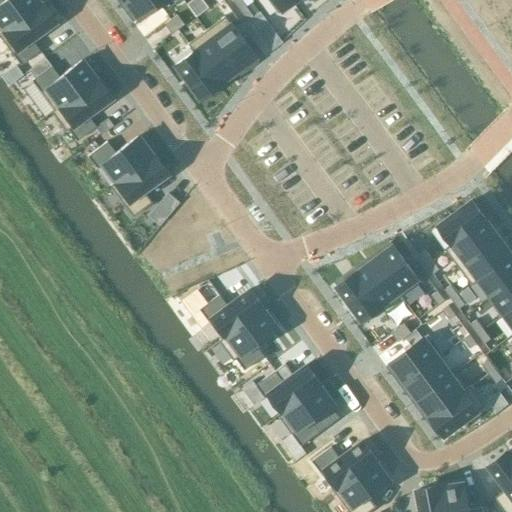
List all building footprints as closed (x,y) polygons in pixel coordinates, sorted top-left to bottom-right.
[(1,0),(0,0),(0,32),(40,4),(36,0),(4,0),(3,1),(1,0)] [(124,0),(138,18),(161,0),(124,0)] [(240,0),(234,0),(232,2),(239,11),(245,7),(240,0)] [(267,0),(277,13),(294,0),(267,0)] [(245,7),(253,16),(259,12),(251,2),(245,7)] [(40,4),(0,32),(0,37),(20,65),(40,51),(31,40),(54,23),(40,4)] [(245,7),(239,11),(246,21),(253,16),(245,7)] [(177,15),(170,20),(177,29),(184,24),(177,15)] [(209,27),(205,30),(235,71),(254,56),(224,16),(209,27)] [(170,20),(164,24),(171,34),(177,29),(170,20)] [(205,30),(187,44),(193,52),(193,51),(217,84),(217,83),(235,71),(205,30)] [(193,52),(174,65),(198,98),(218,84),(217,83),(217,84),(193,51),(193,52)] [(51,66),(31,80),(53,110),(54,110),(96,80),(81,60),(59,77),(51,66)] [(53,110),(51,112),(74,143),(96,127),(87,115),(110,98),(96,79),(96,80),(54,110),(53,110)] [(107,142),(87,156),(96,168),(101,165),(114,182),(115,183),(152,156),(137,136),(115,153),(107,142)] [(114,182),(109,186),(132,217),(152,202),(143,191),(166,174),(152,155),(152,156),(115,183),(114,182)] [(167,194),(158,205),(169,214),(178,203),(167,194)] [(472,201),(439,225),(453,243),(453,244),(486,220),(472,201)] [(453,243),(445,249),(458,267),(499,238),(486,220),(453,244),(453,243)] [(499,238),(458,267),(472,285),(476,283),(480,280),(479,279),(511,255),(499,238)] [(394,246),(374,260),(401,297),(402,296),(421,282),(394,246)] [(425,250),(419,255),(426,264),(432,260),(425,250)] [(511,255),(479,279),(480,280),(491,296),(492,296),(511,281),(511,255)] [(357,273),(384,309),(383,310),(386,314),(405,300),(402,296),(401,297),(374,260),(357,273)] [(432,260),(426,264),(433,274),(440,269),(432,260)] [(357,273),(338,287),(365,323),(383,310),(384,309),(357,273)] [(491,296),(487,298),(488,299),(501,317),(505,314),(511,308),(511,281),(492,296),(491,296)] [(451,285),(445,289),(452,299),(458,294),(451,285)] [(209,302),(200,309),(222,338),(223,339),(228,336),(264,308),(265,308),(251,289),(228,306),(220,295),(209,302)] [(438,291),(431,295),(438,305),(445,300),(438,291)] [(458,294),(452,299),(459,309),(465,304),(458,294)] [(448,305),(442,310),(449,320),(456,315),(448,305)] [(222,338),(220,340),(234,360),(237,359),(245,370),(247,368),(264,355),(256,344),(279,328),(264,308),(228,336),(223,339),(222,338)] [(477,319),(470,324),(477,334),(484,329),(477,319)] [(404,323),(398,328),(405,338),(411,333),(404,323)] [(398,328),(391,332),(398,342),(405,338),(398,328)] [(411,333),(405,338),(412,347),(423,338),(416,329),(411,333)] [(484,329),(477,334),(484,343),(491,339),(484,329)] [(470,334),(463,339),(470,348),(477,344),(470,334)] [(412,347),(392,362),(406,381),(438,357),(439,358),(443,355),(428,335),(423,338),(412,347)] [(438,357),(406,381),(419,398),(451,375),(439,358),(438,357)] [(488,359),(482,364),(489,373),(496,369),(488,359)] [(276,370),(256,385),(262,392),(265,397),(271,393),(283,411),(284,411),(320,384),(321,384),(307,365),(284,382),(276,370)] [(496,369),(489,373),(496,383),(503,378),(496,369)] [(451,375),(419,398),(431,416),(464,392),(463,391),(451,375)] [(283,411),(278,414),(301,446),(320,431),(312,420),(335,404),(320,384),(284,411),(283,411)] [(431,416),(445,435),(486,405),(471,386),(463,391),(464,392),(431,416)] [(332,446),(312,461),(335,491),(376,460),(377,460),(363,441),(340,458),(332,446)] [(511,511),(511,457),(508,453),(489,467),(506,489),(495,498),(505,511),(511,511)] [(376,460),(335,491),(350,511),(369,511),(376,507),(368,496),(391,479),(376,460)] [(440,487),(444,511),(483,511),(482,507),(469,510),(464,482),(440,487)] [(420,511),(444,511),(440,487),(440,486),(417,491),(420,511)]
